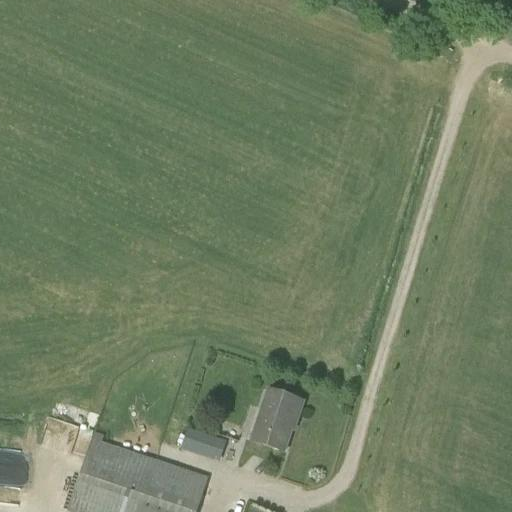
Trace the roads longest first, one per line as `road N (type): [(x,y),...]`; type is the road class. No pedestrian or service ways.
road 1 (track): [(474,40),(348,467),(335,488),(301,498)]
road 2 (track): [(383,0),(511,57)]
